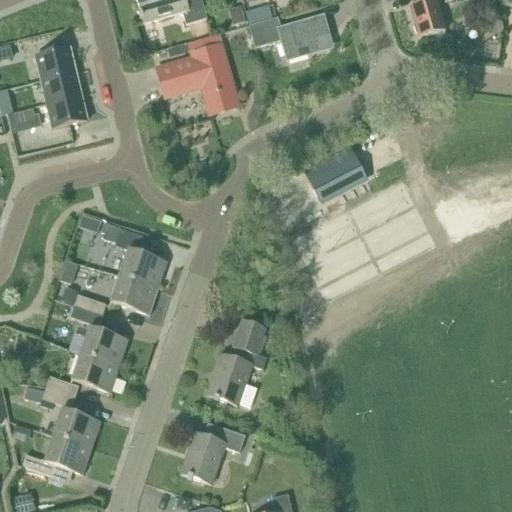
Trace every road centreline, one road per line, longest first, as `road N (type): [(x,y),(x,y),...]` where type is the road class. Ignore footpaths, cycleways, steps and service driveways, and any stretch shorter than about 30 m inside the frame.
road 1 (residential): [(127,511),(219,223)]
road 2 (residential): [(219,223),(236,173),(251,159),(391,77)]
road 3 (residential): [(136,164),(33,193),(0,272)]
road 4 (residential): [(136,164),(96,0)]
road 5 (residential): [(391,77),(511,91)]
